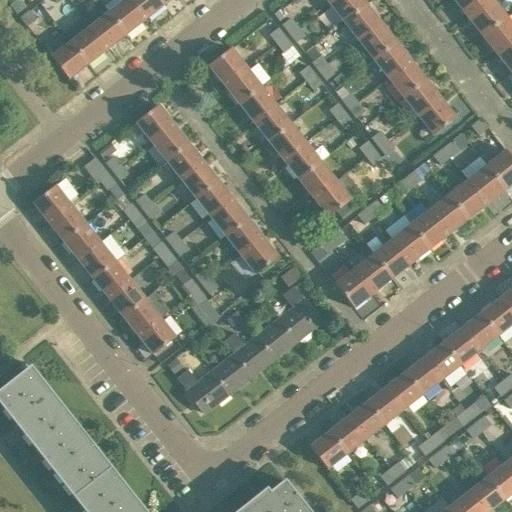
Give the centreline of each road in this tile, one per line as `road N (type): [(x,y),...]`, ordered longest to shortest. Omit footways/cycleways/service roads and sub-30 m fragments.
road 1 (residential): [(209,465),(232,457),(511,238)]
road 2 (residential): [(209,465),(192,456),(0,215)]
road 3 (residential): [(0,193),(9,177),(232,0)]
